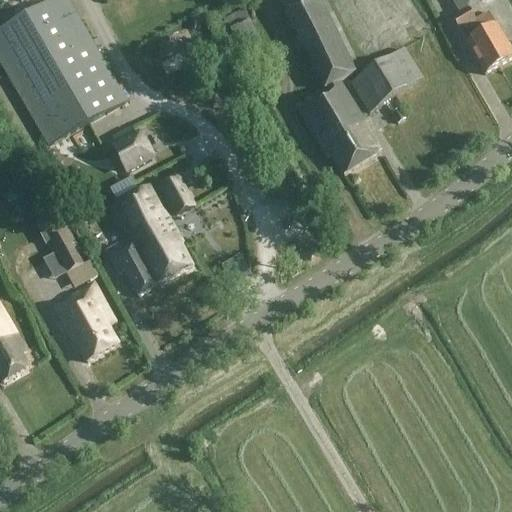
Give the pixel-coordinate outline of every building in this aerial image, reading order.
[(0,65),(49,150),(127,105),(66,0),(58,0),(0,33),(0,65)] [(133,0),(129,0),(116,5),(122,23),(139,16),(133,0)] [(339,84),(340,83),(359,73),(322,0),(277,0),(328,97),(299,115),(327,160),(331,157),(344,179),(381,155),(359,120),(361,119),(339,84)] [(450,0),(460,17),(469,11),(462,0),(450,0)] [(475,22),(469,11),(452,21),(485,77),(511,61),(511,53),(497,28),(496,28),(488,14),(475,22)] [(0,14),(0,25),(9,23),(7,13),(0,14)] [(247,89),(270,78),(244,24),(221,36),(247,89)] [(160,72),(178,65),(173,52),(155,59),(160,72)] [(422,82),(403,52),(349,85),(368,117),(422,82)] [(398,127),(406,122),(400,111),(391,116),(398,127)] [(130,176),(153,163),(138,136),(129,140),(126,134),(111,142),(114,148),(130,176)] [(174,220),(196,209),(179,177),(157,188),(174,220)] [(125,275),(138,300),(192,270),(180,247),(182,246),(151,188),(109,211),(126,243),(106,254),(119,279),(125,275)] [(66,233),(56,216),(55,217),(38,226),(37,226),(42,236),(47,246),(51,244),(67,235),(66,233)] [(77,253),(67,235),(51,244),(68,275),(83,266),(77,253)] [(87,365),(118,348),(107,329),(115,325),(93,286),(55,307),(87,365)] [(0,380),(3,386),(28,371),(21,358),(27,355),(0,309),(0,380)]
